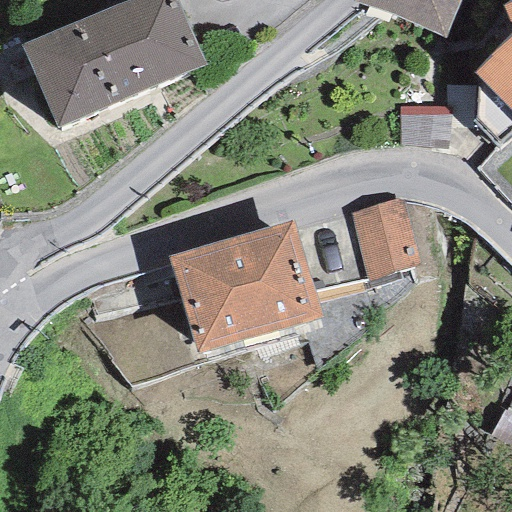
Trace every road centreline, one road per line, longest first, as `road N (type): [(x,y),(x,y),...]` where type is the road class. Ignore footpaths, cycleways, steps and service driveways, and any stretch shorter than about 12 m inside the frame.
road 1 (tertiary): [(6,317),(106,258),(370,180),(415,179),(461,192),(511,236)]
road 2 (secondary): [(343,0),(90,214),(0,261)]
